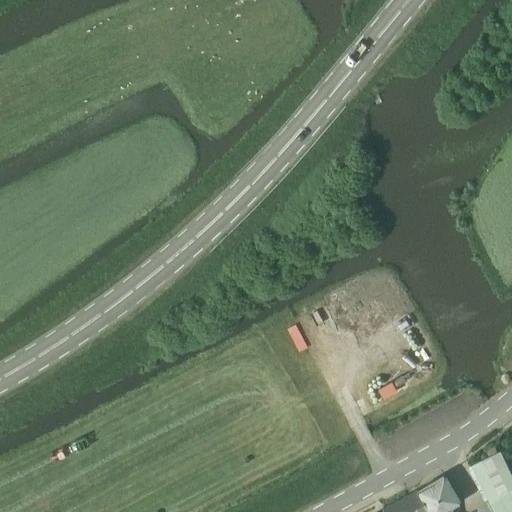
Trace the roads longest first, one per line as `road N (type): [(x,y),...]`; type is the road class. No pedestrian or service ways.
road 1 (primary): [(0,378),(122,299),(231,205),(408,0)]
road 2 (unclassified): [(324,511),(471,430),(511,397)]
